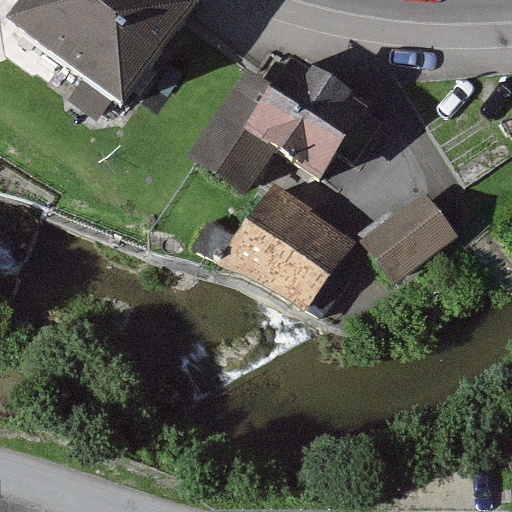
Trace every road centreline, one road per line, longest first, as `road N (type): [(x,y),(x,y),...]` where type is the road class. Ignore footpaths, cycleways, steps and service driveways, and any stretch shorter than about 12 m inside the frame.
road 1 (unclassified): [(454,209),(344,23),(348,0)]
road 2 (unclassified): [(0,472),(122,511)]
